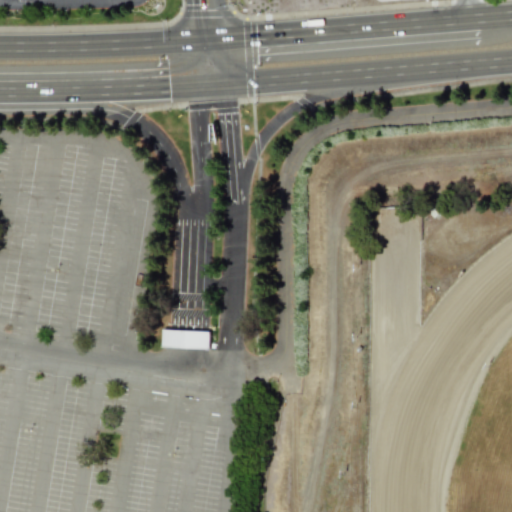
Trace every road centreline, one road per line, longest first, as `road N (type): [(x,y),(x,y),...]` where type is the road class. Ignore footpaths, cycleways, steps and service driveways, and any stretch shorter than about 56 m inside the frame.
road 1 (primary): [(209,83),(511,62)]
road 2 (primary): [(476,20),(207,41)]
road 3 (primary): [(0,90),(209,83)]
road 4 (primary): [(207,41),(0,48)]
